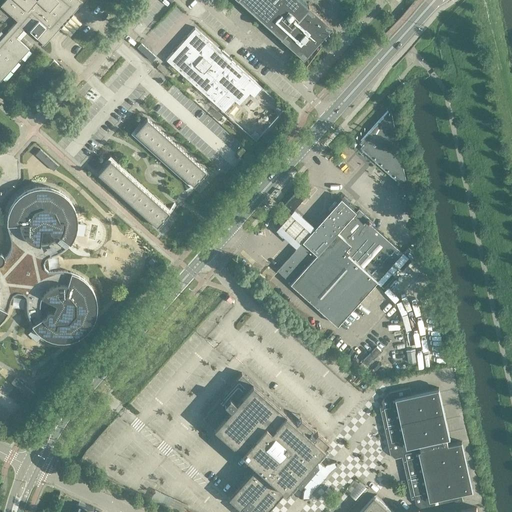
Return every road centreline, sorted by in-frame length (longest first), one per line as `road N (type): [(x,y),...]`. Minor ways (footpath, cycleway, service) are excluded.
road 1 (tertiary): [(29,466),(72,401),(331,115)]
road 2 (unclassified): [(201,0),(331,115)]
road 3 (tertiary): [(331,115),(434,0)]
